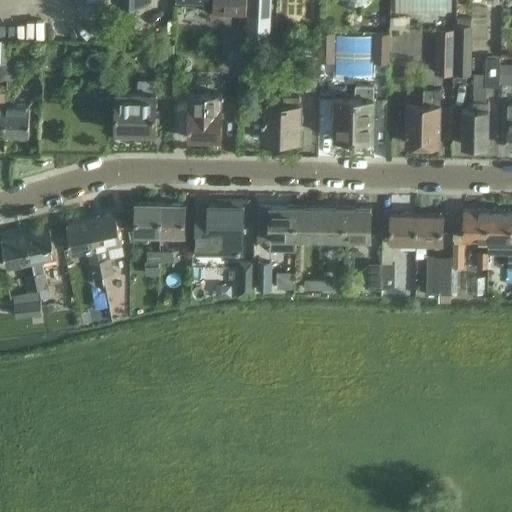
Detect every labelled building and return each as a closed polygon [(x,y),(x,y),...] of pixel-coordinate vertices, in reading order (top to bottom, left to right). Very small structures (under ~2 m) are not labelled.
[(213,0),(213,12),(246,14),(247,0),(213,0)] [(457,18),(455,75),(471,75),(473,18),(457,18)] [(268,40),(269,28),(261,27),(247,26),(246,39),(268,40)] [(438,73),(452,74),(453,30),(439,29),(438,73)] [(319,60),(335,60),(335,32),(320,31),(319,60)] [(374,61),(389,62),(390,34),(375,33),(374,61)] [(296,46),(295,88),(317,88),(318,47),(296,46)] [(0,81),(14,82),(14,58),(0,57),(0,81)] [(486,73),(486,85),(499,86),(499,84),(500,64),(500,58),(486,58),(486,73)] [(511,63),(500,64),(499,84),(511,83),(511,63)] [(137,132),(157,133),(158,92),(157,92),(157,79),(139,79),(138,92),(118,92),(117,132),(121,132),(121,138),(137,138),(137,132)] [(339,142),(351,142),(352,142),(352,137),(374,137),(375,97),(374,97),(374,85),(356,84),(355,97),(335,96),(334,136),(339,136),(339,142)] [(463,108),(462,144),(488,145),(489,101),(486,101),(486,85),(473,85),(472,101),(474,101),(474,108),(463,108)] [(407,103),(406,143),(440,144),(441,89),(424,89),(424,104),(407,103)] [(190,104),(190,139),(221,139),(222,93),(206,93),(190,93),(190,104)] [(263,140),(301,141),(302,104),(300,103),(300,95),(284,95),(284,103),(267,103),(267,119),(263,119),(263,140)] [(6,135),(10,135),(30,135),(30,105),(14,105),(15,97),(7,97),(6,105),(7,105),(6,135)] [(197,253),(240,254),(241,226),(248,227),(248,201),(220,200),(220,205),(210,204),(209,218),(198,218),(197,253)] [(161,233),(161,203),(137,203),(137,231),(152,232),(152,233),(161,233)] [(161,203),(161,233),(171,233),(171,232),(185,232),(186,204),(161,203)] [(297,237),(297,206),(259,205),(258,241),(268,250),(294,251),(295,237),(297,237)] [(322,206),(297,206),(297,237),(322,238),(322,206)] [(347,207),(322,206),(322,238),(347,238),(347,207)] [(347,207),(347,238),(372,239),(372,207),(347,207)] [(488,239),(488,209),(463,209),(463,239),(488,239)] [(511,209),(488,209),(488,239),(488,252),(509,252),(511,252),(511,209)] [(98,248),(101,260),(104,276),(115,273),(111,258),(108,246),(123,242),(116,213),(92,218),(98,248)] [(390,239),(390,241),(392,241),(416,241),(417,214),(391,213),(390,239)] [(417,214),(416,241),(416,257),(426,258),(426,242),(442,242),(442,214),(417,214)] [(92,218),(67,223),(74,253),(98,248),(92,218)] [(52,226),(26,232),(33,262),(43,260),(58,256),(52,226)] [(26,232),(2,237),(9,267),(33,262),(26,232)] [(464,267),(464,243),(452,243),(452,267),(464,267)] [(161,261),(161,252),(148,252),(148,260),(161,261)] [(161,252),(161,261),(172,261),(172,252),(161,252)] [(488,252),(478,252),(478,268),(488,268),(488,252)] [(451,257),(438,257),(428,257),(427,293),(450,293),(451,257)] [(104,276),(101,260),(92,262),(96,278),(104,276)] [(254,296),(254,260),(239,260),(238,296),(254,296)] [(258,288),(271,288),(272,262),(259,262),(258,288)] [(369,264),(370,289),(382,289),(382,264),(369,264)] [(392,264),(382,264),(382,289),(394,289),(394,264),(392,264)] [(45,271),(36,273),(39,289),(49,287),(45,271)] [(26,276),(25,276),(29,291),(39,289),(36,273),(35,274),(26,276)] [(320,288),(321,279),(306,279),(306,288),(320,288)] [(321,279),(320,288),(335,289),(335,280),(321,279)] [(41,300),(20,302),(22,315),(43,312),(42,305),(41,300)] [(54,303),(42,305),(43,312),(55,310),(54,303)]
